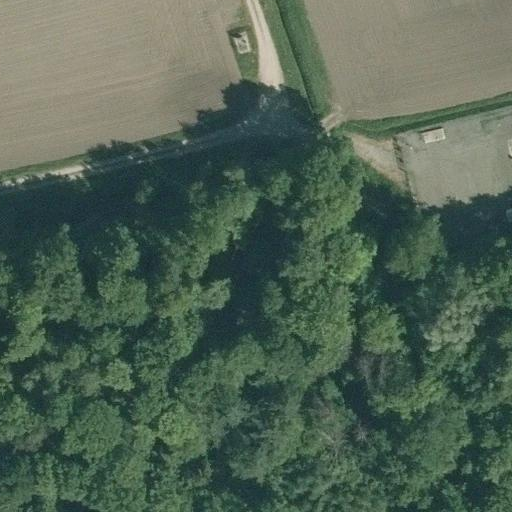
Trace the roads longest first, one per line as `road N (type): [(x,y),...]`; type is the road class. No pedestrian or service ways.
road 1 (track): [(0,194),(282,119),(244,0)]
road 2 (track): [(282,119),(404,162)]
